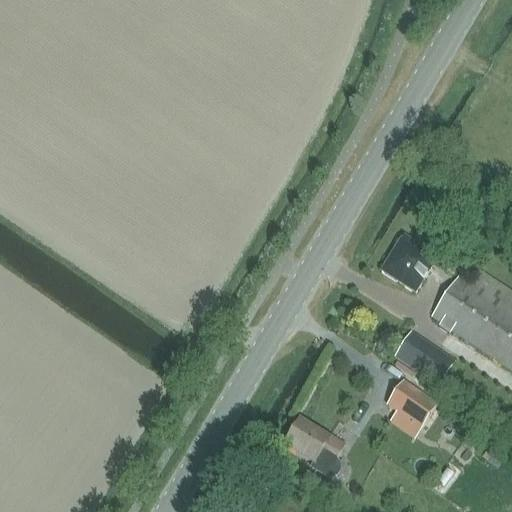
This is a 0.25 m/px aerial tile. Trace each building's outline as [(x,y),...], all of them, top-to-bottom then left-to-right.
[(415,295),(436,259),(402,239),(380,274),(415,295)] [(450,337),(452,334),(511,374),(511,295),(479,273),(470,288),(459,280),(432,320),(441,327),(439,330),(450,337)] [(395,363),(438,392),(456,368),(413,338),(395,363)] [(405,385),(387,409),(398,417),(420,433),(438,408),(405,385)] [(335,461),(343,449),(329,441),(326,445),(299,427),(284,449),(313,468),(311,471),(325,480),(329,481),(332,481),(335,481),(337,479),(340,477),(341,474),(341,472),(341,469),(340,466),(337,463),(335,461)]
